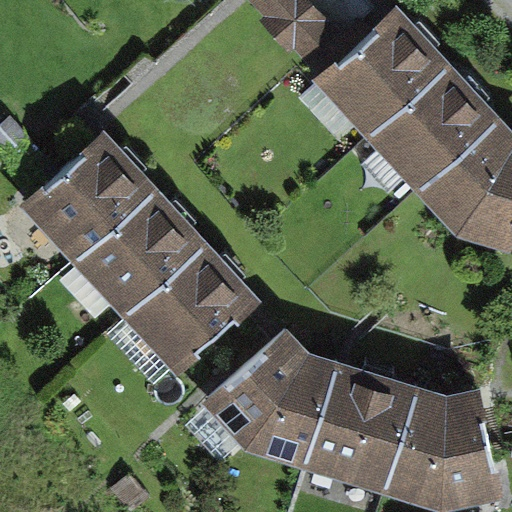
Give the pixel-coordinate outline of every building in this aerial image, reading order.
[(318,0),(253,0),(317,68),(352,36),(318,0)] [(385,136),(469,59),(415,1),(331,78),(385,136)] [(436,192),(511,122),(511,105),(469,59),(385,136),(436,192)] [(474,233),(511,245),(511,122),(436,192),(474,233)] [(173,185),(121,127),(38,201),(90,259),(173,185)] [(221,239),(173,185),(90,259),(139,313),(221,239)] [(275,298),(221,239),(139,313),(192,372),(275,298)] [(356,358),(325,348),(304,323),(218,397),(259,445),(321,465),(356,358)] [(436,384),(356,358),(321,465),(401,491),(436,384)] [(401,491),(459,510),(511,499),(511,443),(501,387),(468,394),(436,384),(401,491)]
